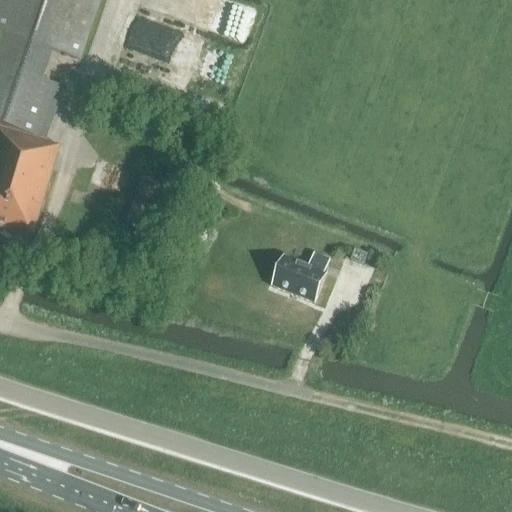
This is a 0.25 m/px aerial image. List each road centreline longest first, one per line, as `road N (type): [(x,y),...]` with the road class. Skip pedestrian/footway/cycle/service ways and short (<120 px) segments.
road 1 (tertiary): [(405,511),(0,388)]
road 2 (primary): [(235,511),(74,458),(0,444)]
road 3 (track): [(312,396),(511,444)]
road 4 (primary): [(0,448),(54,483),(130,511)]
